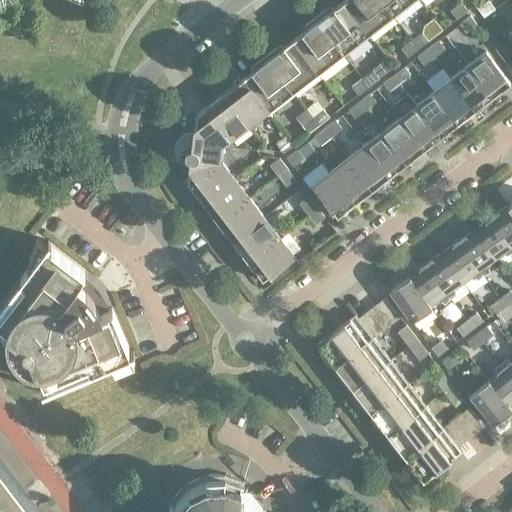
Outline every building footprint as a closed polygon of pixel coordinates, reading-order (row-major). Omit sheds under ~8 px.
[(368,34),(342,0),(327,12),(325,9),(315,17),(343,53),(368,34)] [(392,15),(380,0),(342,0),(368,34),(392,15)] [(411,0),(380,0),(392,15),(411,0)] [(494,8),(488,0),(487,0),(477,8),(483,16),(494,8)] [(450,9),(456,18),(467,9),(461,1),(450,9)] [(476,23),(470,15),(459,23),(465,31),(476,23)] [(343,53),(315,17),(305,24),(307,27),(292,39),(318,72),(343,53)] [(422,31),(411,39),(418,48),(428,39),(422,31)] [(318,72),(292,39),(277,50),(275,47),(265,55),(293,91),(318,72)] [(418,48),(411,39),(401,47),(407,56),(418,48)] [(444,48),(438,39),(427,48),(434,56),(444,48)] [(434,56),(427,48),(417,56),(423,64),(434,56)] [(485,50),(467,64),(492,95),(510,82),(485,50)] [(293,91),(265,55),(255,63),(257,66),(242,77),(268,111),(293,91)] [(492,95),(467,64),(450,77),(475,109),(492,95)] [(410,74),(404,66),(393,74),(400,82),(410,74)] [(372,69),(362,77),(368,86),(379,77),(372,69)] [(400,82),(393,74),(383,82),(389,90),(400,82)] [(268,111),(242,77),(223,92),(248,123),(266,109),(268,111)] [(368,86),(362,77),(351,86),(358,94),(368,86)] [(475,109),(450,77),(433,90),(458,122),(475,109)] [(458,122),(433,90),(416,103),(440,135),(458,122)] [(248,123),(223,92),(204,106),(229,138),(248,123)] [(376,101),(369,92),(359,101),(365,109),(376,101)] [(365,109),(359,101),(348,109),(354,117),(365,109)] [(440,135),(416,103),(399,117),(423,148),(440,135)] [(196,113),(194,130),(193,136),(188,136),(184,137),(181,140),(178,136),(177,138),(176,139),(175,140),(175,142),(174,144),(174,145),(174,147),(174,149),(174,150),(175,152),(175,154),(176,155),(177,157),(178,158),(180,160),(181,161),(183,162),(184,163),(186,163),(188,164),(189,164),(187,182),(188,183),(220,159),(222,144),(229,138),(204,106),(196,113)] [(323,108),(312,116),(318,124),(329,116),(323,108)] [(318,124),(312,116),(301,124),(308,132),(318,124)] [(423,148),(399,117),(381,130),(406,162),(423,148)] [(341,127),(335,119),(324,127),(331,135),(341,127)] [(331,135),(324,127),(314,135),(320,143),(331,135)] [(406,162),(381,130),(364,143),(389,175),(406,162)] [(276,142),(283,151),(294,143),(286,134),(276,142)] [(389,175),(364,143),(347,157),(372,188),(389,175)] [(303,156),(297,148),(286,157),(293,165),(303,156)] [(287,167),(279,157),(269,164),(277,175),(287,167)] [(372,188),(347,157),(330,170),(355,201),(372,188)] [(234,178),(220,159),(188,183),(203,202),(234,178)] [(295,178),(287,167),(277,175),(286,185),(295,178)] [(355,201),(330,170),(312,184),(337,215),(355,201)] [(249,197),(234,178),(203,202),(217,221),(249,197)] [(316,205),(308,195),(299,202),(307,213),(316,205)] [(264,216),(249,197),(217,221),(232,240),(264,216)] [(511,208),(507,202),(506,202),(508,204),(492,215),(491,213),(490,214),(511,244),(511,208)] [(325,216),(316,205),(307,213),(315,223),(325,216)] [(511,246),(511,244),(490,214),(489,214),(491,216),(475,227),(474,225),(473,225),(497,258),(511,246)] [(278,235),(264,216),(232,240),(247,259),(278,235)] [(497,258),(473,225),(473,226),(474,228),(459,239),(457,237),(480,270),(497,258)] [(298,261),(278,235),(247,259),(262,279),(267,275),(272,281),(298,261)] [(480,270),(457,237),(456,238),(458,240),(442,251),(441,249),(440,249),(464,282),(480,270)] [(32,259),(31,260),(18,278),(23,282),(0,311),(0,323),(27,344),(43,382),(86,364),(88,370),(111,360),(108,355),(128,346),(112,307),(101,311),(99,306),(97,302),(95,298),(92,295),(89,291),(85,287),(81,283),(77,280),(84,272),(50,246),(37,263),(32,259)] [(464,282),(440,249),(440,250),(441,252),(426,263),(424,261),(447,294),(464,282)] [(447,294),(424,261),(423,261),(425,264),(409,275),(407,273),(430,306),(447,294)] [(430,306),(407,273),(406,273),(408,276),(390,289),(388,287),(387,287),(411,320),(430,306)] [(511,292),(509,289),(500,297),(506,305),(511,300),(511,292)] [(399,316),(384,296),(375,303),(390,323),(399,316)] [(506,305),(500,297),(490,305),(496,313),(506,305)] [(390,323),(375,303),(366,310),(381,330),(390,323)] [(511,314),(511,313),(506,305),(496,313),(503,322),(511,314)] [(366,310),(358,317),(357,318),(372,337),(372,336),(373,336),(381,330),(366,310)] [(358,317),(354,312),(316,342),(322,350),(319,353),(331,368),(372,337),(357,318),(358,317)] [(475,312),(465,319),(472,328),(482,320),(475,312)] [(472,328),(465,319),(456,327),(462,336),(472,328)] [(417,338),(406,324),(397,331),(408,345),(417,338)] [(493,333),(486,325),(476,332),(483,341),(493,333)] [(483,341),(476,332),(466,340),(473,349),(483,341)] [(372,336),(372,337),(331,368),(343,383),(348,379),(354,387),(390,359),(373,336),(372,336)] [(427,352),(417,338),(408,345),(419,359),(427,352)] [(441,338),(431,346),(437,355),(448,347),(441,338)] [(458,360),(451,352),(441,359),(448,368),(458,360)] [(511,358),(503,365),(511,376),(511,358)] [(408,382),(390,359),(354,387),(359,394),(354,398),(366,414),(408,382)] [(511,376),(503,365),(487,379),(511,408),(511,407),(511,406),(511,376)] [(452,384),(441,370),(433,376),(443,390),(452,384)] [(511,408),(487,379),(469,394),(494,425),(495,424),(493,422),(511,408),(511,409),(511,408)] [(425,404),(408,382),(366,414),(378,429),(383,425),(389,432),(425,404)] [(463,398),(452,384),(443,390),(454,404),(463,398)] [(442,427),(425,404),(389,432),(395,440),(389,444),(401,459),(442,428),(443,427),(442,427)] [(484,426),(469,406),(460,413),(475,433),(484,426)] [(475,433),(460,413),(451,420),(466,440),(475,433)] [(466,440),(451,420),(442,427),(443,427),(442,428),(457,447),(457,446),(466,440)] [(422,480),(441,466),(461,451),(457,446),(457,447),(442,428),(401,459),(413,475),(416,472),(422,480)] [(248,511),(239,499),(240,489),(245,480),(225,473),(203,474),(184,484),(177,492),(170,500),(165,511),(248,511)]
